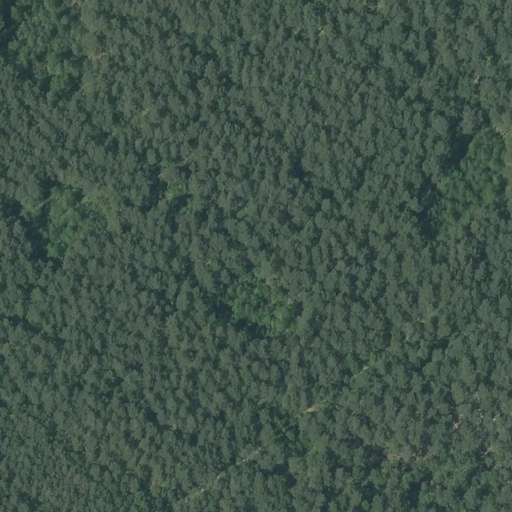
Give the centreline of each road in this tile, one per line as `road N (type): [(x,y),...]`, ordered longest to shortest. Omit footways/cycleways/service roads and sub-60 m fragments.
road 1 (track): [(173,511),(384,353)]
road 2 (track): [(511,486),(384,353)]
road 3 (track): [(0,401),(103,511)]
